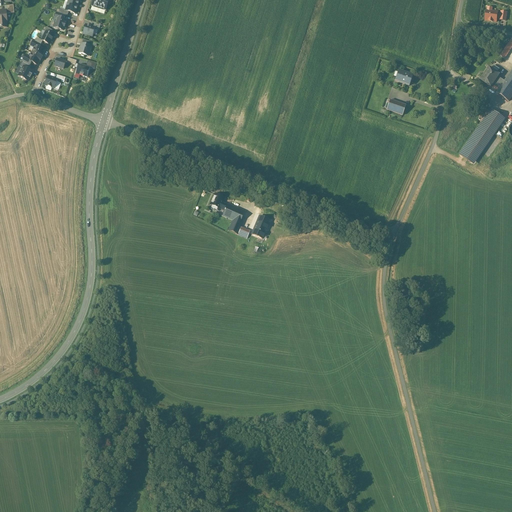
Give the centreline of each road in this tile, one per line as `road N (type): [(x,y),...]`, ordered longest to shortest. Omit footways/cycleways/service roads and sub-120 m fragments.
road 1 (secondary): [(0,399),(52,362),(85,306),(91,170),(103,121)]
road 2 (unclassified): [(394,231),(103,121)]
road 3 (unclassified): [(394,231),(384,307),(434,511)]
road 4 (unclassified): [(460,0),(437,137),(394,231)]
road 5 (secondary): [(103,121),(141,0)]
